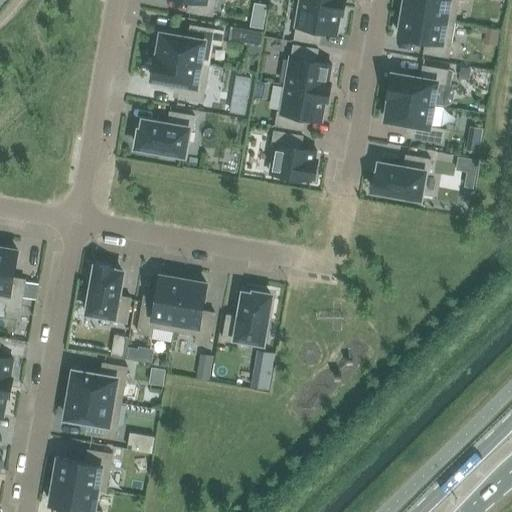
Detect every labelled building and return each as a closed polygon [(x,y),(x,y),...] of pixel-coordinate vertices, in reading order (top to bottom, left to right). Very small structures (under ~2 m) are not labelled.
[(189,0),(187,11),(212,16),(214,0),(189,0)] [(342,6),(309,0),(299,0),(295,26),(297,27),(294,39),(319,44),(321,31),(337,34),(340,17),(342,17),(343,11),(341,11),(342,6)] [(403,10),(403,12),(455,21),(458,0),(461,0),(466,1),(466,0),(405,0),(404,10),(403,10)] [(455,21),(403,12),(403,15),(400,36),(426,40),(424,53),(449,57),(455,21)] [(253,14),(251,26),(263,28),(265,16),(253,14)] [(157,55),(157,56),(209,65),(213,43),(221,45),(224,31),(190,25),(188,38),(161,33),(158,49),(159,49),(158,55),(157,55)] [(241,42),(243,28),(230,25),(228,39),(241,42)] [(290,57),(285,85),(327,92),(328,87),(330,87),(331,82),(329,81),(332,64),(316,62),(318,49),(293,45),(291,57),(290,57)] [(209,65),(157,56),(152,79),(180,84),(178,97),(203,101),(209,65)] [(448,70),(423,66),(421,78),(393,73),(389,97),(432,104),(436,82),(445,84),(448,70)] [(460,68),(459,78),(468,80),(470,70),(460,68)] [(246,116),(252,78),(237,76),(231,113),(246,116)] [(277,112),(275,125),(304,130),(306,118),(322,120),(325,103),(327,104),(328,98),(326,98),(327,92),(285,85),(280,112),(277,112)] [(429,126),(432,104),(389,97),(390,98),(386,120),(413,125),(410,137),(443,143),(445,129),(429,126)] [(140,130),(137,146),(164,151),(164,155),(179,158),(180,154),(184,155),(188,129),(192,130),(195,116),(170,112),(168,124),(144,120),(142,130),(140,130)] [(301,148),(303,136),(274,131),(272,144),(274,145),(270,173),(313,180),(317,158),(316,158),(317,151),(301,148)] [(406,155),(404,167),(380,163),(378,174),(376,173),(373,190),(400,195),(400,198),(415,201),(416,197),(420,198),(424,172),(428,173),(431,159),(406,155)] [(465,186),(473,187),(478,160),(470,158),(465,186)] [(0,300),(8,302),(7,309),(20,311),(26,279),(13,277),(18,251),(0,247),(0,300)] [(88,308),(88,312),(114,317),(114,320),(127,322),(131,298),(118,296),(123,272),(112,270),(113,268),(96,265),(91,292),(87,291),(84,308),(88,308)] [(175,331),(184,279),(181,279),(181,280),(161,276),(156,303),(143,300),(138,332),(151,335),(152,327),(175,331)] [(186,280),(184,279),(175,331),(197,335),(196,342),(209,345),(214,313),(202,310),(206,284),(186,280)] [(254,294),(244,293),(239,316),(227,314),(223,339),(237,342),(237,338),(263,343),(263,339),(267,340),(270,323),(266,322),(271,295),(254,292),(254,294)] [(111,355),(124,357),(128,337),(115,334),(111,355)] [(128,348),(127,358),(136,359),(138,349),(128,348)] [(0,385),(8,387),(9,382),(11,382),(12,376),(10,376),(13,359),(0,356),(0,385)] [(70,394),(121,403),(127,367),(103,363),(101,376),(74,371),(70,394)] [(200,366),(198,377),(209,379),(211,368),(200,366)] [(8,387),(0,385),(0,414),(4,415),(7,398),(8,398),(9,393),(8,392),(8,387)] [(115,438),(121,403),(70,394),(66,417),(93,422),(91,434),(115,438)] [(128,449),(151,453),(154,437),(131,433),(128,449)] [(55,478),(54,481),(106,490),(112,454),(88,450),(86,463),(55,457),(53,472),(57,472),(56,479),(55,478)] [(106,490),(54,481),(54,483),(55,483),(51,504),(78,508),(76,511),(101,511),(93,511),(97,489),(106,490)]
